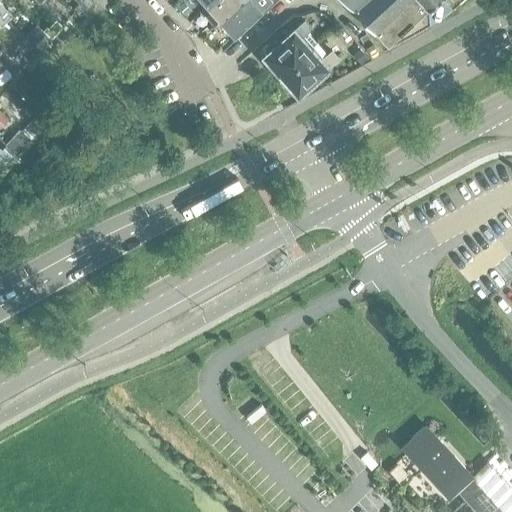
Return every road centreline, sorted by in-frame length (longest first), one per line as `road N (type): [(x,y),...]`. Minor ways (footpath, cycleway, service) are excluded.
road 1 (secondary): [(0,385),(335,199)]
road 2 (secondary): [(303,143),(0,311)]
road 3 (residential): [(357,229),(427,329),(511,416)]
road 4 (secondary): [(511,30),(303,143)]
road 5 (secondary): [(335,199),(511,102)]
road 6 (residential): [(213,94),(193,80),(181,53),(133,0)]
